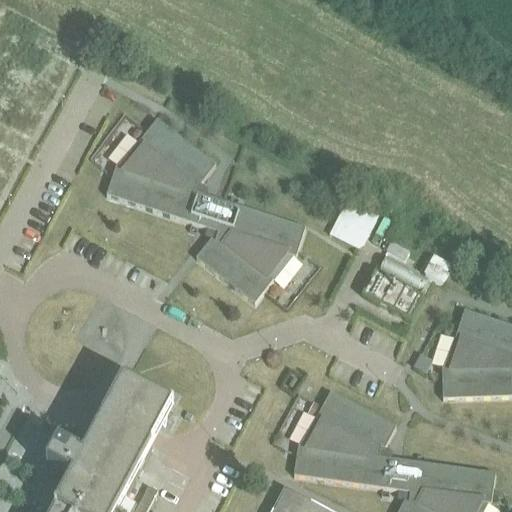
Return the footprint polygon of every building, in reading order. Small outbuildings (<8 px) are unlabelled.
[(211,244),(196,263),(255,309),(274,284),(269,281),(286,259),(294,265),(296,262),(306,233),(191,194),(197,186),(201,189),(216,170),(158,124),(139,148),(143,152),(126,174),(116,171),(107,200),(221,238),(215,247),(211,244)] [(0,170),(10,175),(19,152),(0,145),(0,170)] [(332,238),(365,254),(381,223),(348,206),(332,238)] [(404,265),(409,256),(391,247),(387,256),(404,265)] [(434,259),(423,279),(444,290),(454,270),(434,259)] [(391,262),(386,271),(425,295),(430,286),(391,262)] [(364,300),(411,325),(423,303),(376,277),(364,300)] [(511,330),(465,315),(455,344),(461,346),(452,373),(442,373),(443,404),(511,401),(511,330)] [(419,358),(413,371),(426,378),(433,365),(419,358)] [(294,381),(288,389),(292,391),(297,383),(294,381)] [(122,511),(174,415),(124,389),(83,466),(80,465),(81,463),(59,451),(47,473),(69,485),(70,483),(73,485),(58,511),(122,511)] [(308,451),(298,450),(294,480),(414,498),(409,507),(405,505),(401,511),(478,511),(481,507),(489,511),(491,508),(495,478),(376,460),(381,451),(385,453),(396,432),(331,397),(323,411),(317,422),(316,424),(322,427),(308,451)] [(314,407),(309,417),(317,422),(323,411),(314,407)] [(148,490),(136,511),(149,511),(158,495),(148,490)] [(322,511),(286,492),(275,511),(322,511)]
